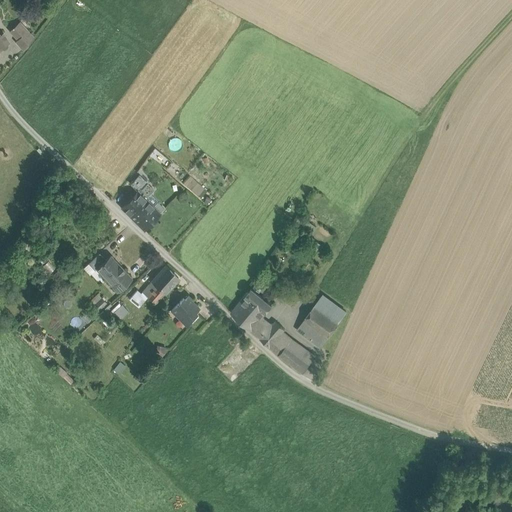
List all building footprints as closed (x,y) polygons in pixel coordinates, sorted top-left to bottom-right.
[(17,23),(10,30),(18,39),(26,32),(17,23)] [(26,32),(18,39),(16,41),(24,50),(32,40),(26,32)] [(149,183),(140,175),(131,184),(138,191),(139,192),(146,186),(149,183)] [(146,186),(139,192),(145,199),(152,192),(146,186)] [(139,192),(138,191),(122,207),(145,229),(160,213),(154,207),(145,199),(139,192)] [(164,209),(157,203),(154,207),(160,213),(164,209)] [(99,252),(88,263),(94,269),(97,267),(96,267),(105,259),(99,252)] [(131,279),(109,255),(105,259),(96,267),(97,267),(118,291),(131,279)] [(165,266),(152,280),(164,291),(165,292),(172,284),(173,284),(178,278),(165,266)] [(164,291),(152,280),(143,291),(155,302),(164,291)] [(252,288),(231,312),(252,330),(263,316),(273,305),(252,288)] [(138,290),(130,298),(134,302),(141,293),(138,290)] [(183,297),(171,309),(186,324),(198,312),(196,311),(200,307),(188,295),(185,299),(183,297)] [(102,297),(93,305),(97,310),(106,302),(102,297)] [(112,310),(120,318),(128,310),(121,302),(112,310)] [(339,323),(315,305),(297,329),(321,347),(339,323)] [(263,316),(252,330),(261,338),(273,324),(263,316)] [(286,329),(276,320),(273,324),(261,338),(270,346),(284,331),(286,329)] [(284,331),(270,346),(280,354),(288,343),(312,361),(316,355),(293,338),(284,331)] [(312,361),(288,343),(280,354),(304,372),(312,361)] [(119,373),(132,356),(127,352),(114,369),(119,373)] [(70,384),(74,379),(60,365),(55,369),(70,384)]
